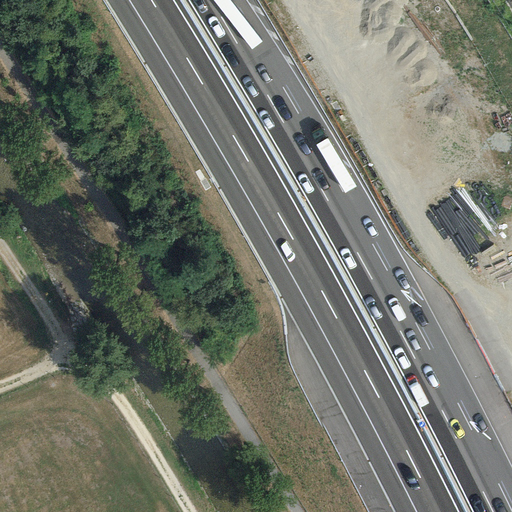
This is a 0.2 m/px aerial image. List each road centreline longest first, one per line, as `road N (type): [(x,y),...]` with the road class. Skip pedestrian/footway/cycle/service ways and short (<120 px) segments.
road 1 (motorway): [(144,0),(293,251),(431,511)]
road 2 (motorway): [(499,511),(359,242),(215,0)]
road 3 (track): [(184,511),(112,388),(73,355),(0,245)]
